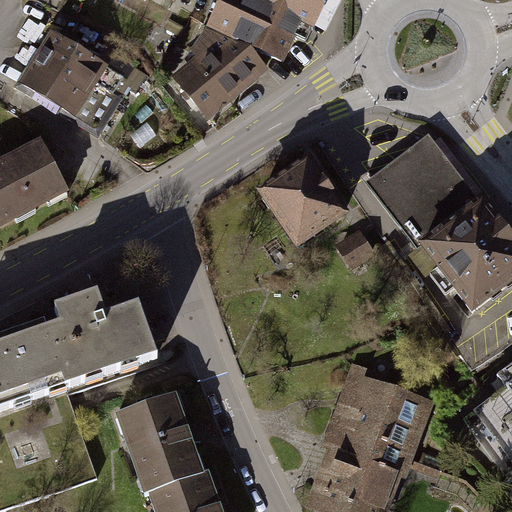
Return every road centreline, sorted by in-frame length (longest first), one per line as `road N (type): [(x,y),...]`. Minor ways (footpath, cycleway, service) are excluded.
road 1 (residential): [(151,203),(216,376),(281,511)]
road 2 (secondary): [(380,79),(151,203)]
road 3 (secondary): [(151,203),(0,287)]
